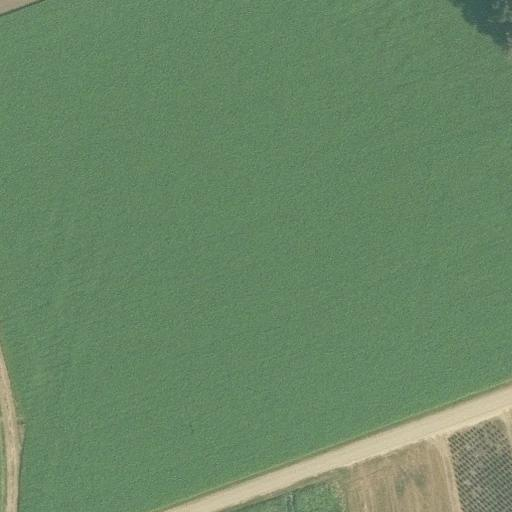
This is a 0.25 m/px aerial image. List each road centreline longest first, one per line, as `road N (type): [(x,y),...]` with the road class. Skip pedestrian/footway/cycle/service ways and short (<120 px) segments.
road 1 (unclassified): [(204,511),(511,402)]
road 2 (track): [(0,364),(24,442),(17,511)]
